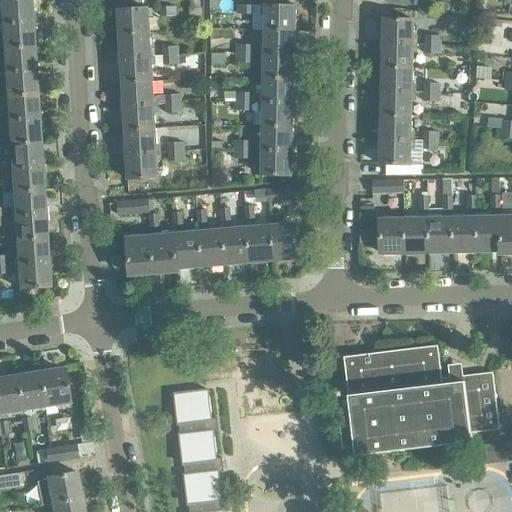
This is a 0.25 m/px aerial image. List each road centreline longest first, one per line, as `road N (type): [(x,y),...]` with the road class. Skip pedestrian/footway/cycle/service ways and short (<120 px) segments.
road 1 (unclassified): [(99,322),(75,0)]
road 2 (unclassified): [(333,302),(345,0)]
road 3 (unclassified): [(333,302),(99,322)]
road 4 (unclassified): [(133,511),(99,322)]
road 5 (unclassified): [(511,296),(333,302)]
